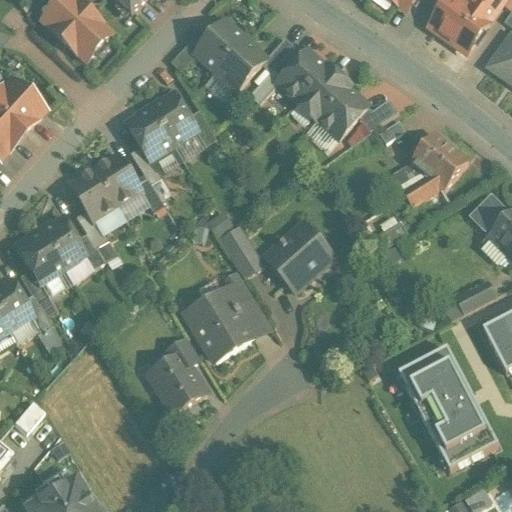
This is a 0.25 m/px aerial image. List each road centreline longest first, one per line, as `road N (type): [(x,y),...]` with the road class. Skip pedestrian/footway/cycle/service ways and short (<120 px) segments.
road 1 (residential): [(511,151),(301,0)]
road 2 (residential): [(163,511),(227,426),(284,377)]
road 3 (residential): [(201,0),(98,111)]
road 4 (residential): [(98,111),(0,218)]
